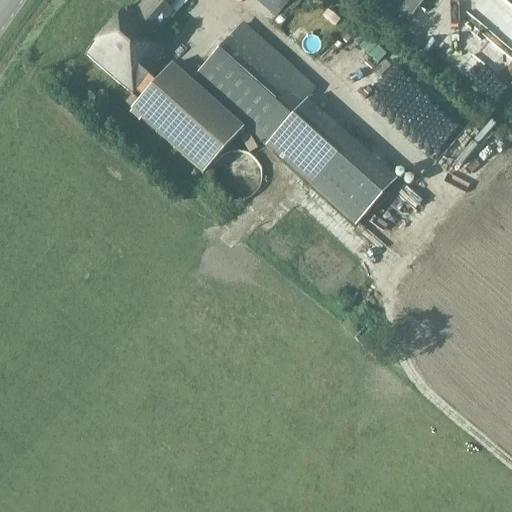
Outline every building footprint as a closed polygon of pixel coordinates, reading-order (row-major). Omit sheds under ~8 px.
[(167,8),(174,0),(148,0),(140,10),(134,7),(125,17),(121,15),(88,55),(134,94),(127,102),(135,108),(132,112),(201,175),(241,130),(170,67),(166,72),(159,66),(163,61),(160,58),(170,46),(158,36),(176,15),(167,8)] [(253,0),(274,18),(289,0),(253,0)] [(380,0),(406,21),(424,0),(380,0)] [(469,0),(511,24),(511,0),(508,0),(508,1),(507,0),(469,0)] [(241,23),(190,82),(309,187),(350,141),(305,102),(316,89),(241,23)] [(476,115),(445,144),(458,158),(488,129),(476,115)] [(350,141),(309,187),(355,226),(395,180),(350,141)]
